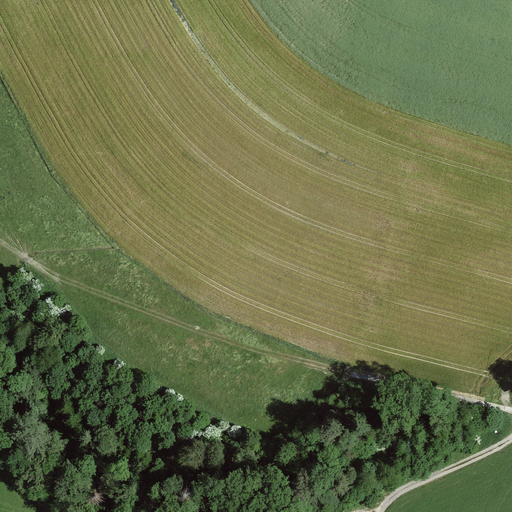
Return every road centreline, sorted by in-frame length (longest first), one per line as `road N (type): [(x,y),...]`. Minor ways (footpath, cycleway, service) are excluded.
road 1 (track): [(340,372),(511,411)]
road 2 (track): [(380,511),(421,480),(511,438)]
